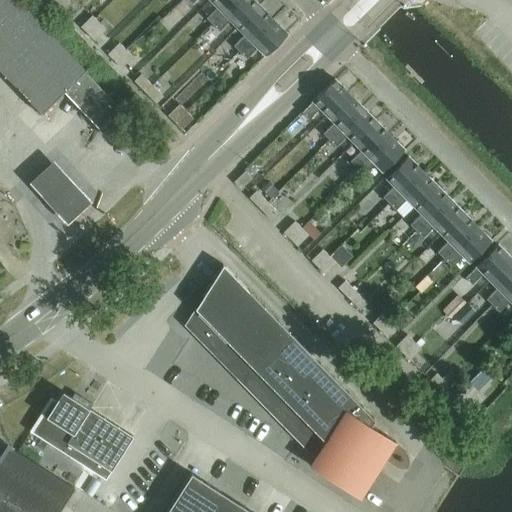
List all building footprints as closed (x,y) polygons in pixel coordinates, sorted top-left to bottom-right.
[(123,128),(131,120),(85,72),(86,70),(19,0),(0,0),(0,71),(40,114),(68,88),(94,116),(92,117),(101,126),(102,124),(111,134),(120,125),(123,128)] [(69,0),(54,0),(64,9),(71,2),(69,0)] [(236,0),(210,0),(217,7),(207,18),(213,24),(236,0)] [(259,5),(253,0),(236,0),(213,24),(219,30),(230,19),(237,27),(259,5)] [(240,51),(272,19),(259,5),(237,27),(245,34),(234,45),(240,51)] [(88,32),(99,21),(93,14),(81,25),(88,32)] [(272,19),(240,51),(246,58),(257,47),(265,55),(286,33),(272,19)] [(106,28),(99,21),(88,32),(95,39),(106,28)] [(115,60),(126,49),(119,42),(108,53),(115,60)] [(133,56),(126,49),(115,60),(122,67),(133,56)] [(134,82),(145,93),(153,85),(142,74),(134,82)] [(319,107),(326,115),(348,93),(335,78),(302,111),(309,117),(319,107)] [(145,93),(156,104),(164,96),(153,85),(145,93)] [(362,106),(348,93),(326,115),(334,122),(323,132),(329,138),(362,106)] [(174,123),(186,111),(179,104),(168,116),(174,123)] [(375,120),(362,106),(329,138),(343,152),(375,120)] [(186,111),(174,123),(181,130),(193,118),(186,111)] [(389,134),(375,120),(343,152),(357,166),(389,134)] [(403,148),(389,134),(357,166),(363,172),(373,162),(381,170),(403,148)] [(66,220),(90,197),(51,155),(27,178),(66,220)] [(389,202),(421,169),(408,156),(386,178),(393,185),(382,195),(389,202)] [(389,202),(403,216),(435,183),(421,169),(389,202)] [(252,179),(245,172),(233,183),(240,190),(252,179)] [(435,183),(403,216),(416,229),(449,197),(435,183)] [(256,191),(249,198),(260,209),(267,202),(256,191)] [(463,211),(449,197),(416,229),(422,235),(432,225),(440,233),(463,211)] [(278,214),(267,202),(260,209),(271,220),(278,214)] [(443,258),(476,224),(463,211),(440,233),(448,241),(437,252),(443,258)] [(290,240),(302,228),(295,221),(283,233),(290,240)] [(476,224),(443,258),(449,264),(460,253),(469,261),(491,239),(476,224)] [(302,228),(290,240),(297,247),(309,235),(302,228)] [(344,262),(354,253),(345,242),(335,251),(344,262)] [(492,278),(511,258),(511,257),(498,244),(465,276),(471,283),(484,270),(492,278)] [(318,266),(329,255),(322,249),(311,260),(318,266)] [(329,255),(318,266),(325,273),(336,262),(329,255)] [(493,304),(511,285),(511,258),(492,278),(499,286),(487,298),(493,304)] [(207,302),(189,318),(237,368),(281,325),(223,265),(202,297),(207,302)] [(344,280),(338,286),(349,298),(355,291),(344,280)] [(511,285),(493,304),(499,310),(511,298),(511,285)] [(366,303),(355,291),(349,298),(360,309),(366,303)] [(445,313),(450,318),(466,303),(458,294),(442,310),(445,313)] [(379,329),(391,317),(384,310),(372,322),(379,329)] [(391,317),(379,329),(386,335),(398,323),(391,317)] [(281,325),(237,368),(292,426),(337,382),(281,325)] [(407,334),(396,345),(403,352),(414,340),(407,334)] [(414,340),(403,352),(410,359),(421,347),(414,340)] [(478,390),(494,374),(485,365),(469,381),(478,390)] [(441,390),(448,383),(437,372),(430,379),(441,390)] [(370,425),(374,419),(337,382),(292,426),(294,427),(319,451),(309,465),(359,497),(395,441),(370,425)] [(448,383),(441,390),(452,402),(460,394),(448,383)] [(105,479),(133,436),(89,409),(92,404),(77,394),(74,392),(71,397),(62,391),(55,401),(50,398),(29,431),(105,479)] [(0,511),(59,511),(74,488),(8,446),(0,458),(0,511)] [(251,511),(191,473),(165,511),(251,511)]
